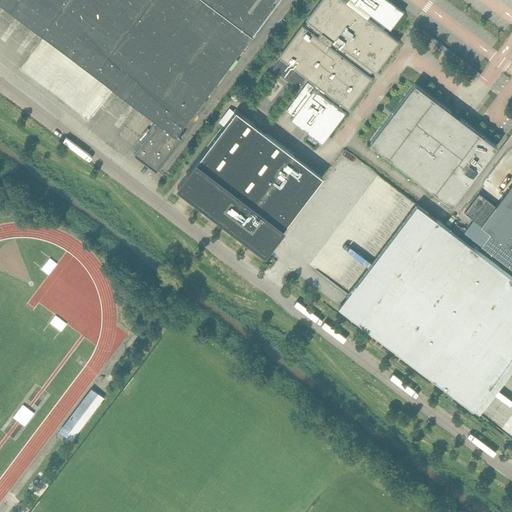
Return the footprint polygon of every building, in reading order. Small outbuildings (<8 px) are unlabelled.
[(0,0),(157,120),(159,118),(176,131),(274,0),(0,0)] [(511,0),(311,0),(276,46),(455,182),(511,106),(511,0)] [(269,252),(326,174),(236,109),(179,188),(269,252)] [(181,135),(176,131),(159,118),(157,120),(133,152),(156,169),(181,135)] [(479,193),(464,213),(490,232),(481,244),(511,267),(511,183),(495,205),(479,193)] [(511,356),(511,277),(416,204),(338,306),(472,409),(511,356)] [(51,322),(61,330),(67,323),(57,315),(51,322)] [(105,397),(99,393),(66,436),(72,441),(105,397)] [(26,425),(35,412),(24,404),(15,417),(26,425)]
